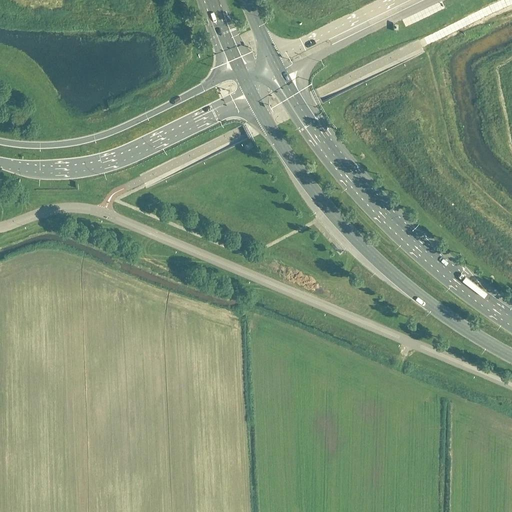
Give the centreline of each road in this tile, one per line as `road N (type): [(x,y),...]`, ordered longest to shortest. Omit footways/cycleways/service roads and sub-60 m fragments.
road 1 (residential): [(0,226),(54,209),(103,212),(511,385)]
road 2 (primary): [(253,96),(310,187),(356,239),(435,309),(511,356)]
road 3 (primary): [(511,318),(376,204),(284,80)]
road 4 (primary): [(0,162),(43,170),(103,163),(253,96)]
road 5 (primary): [(239,70),(96,137),(0,142)]
